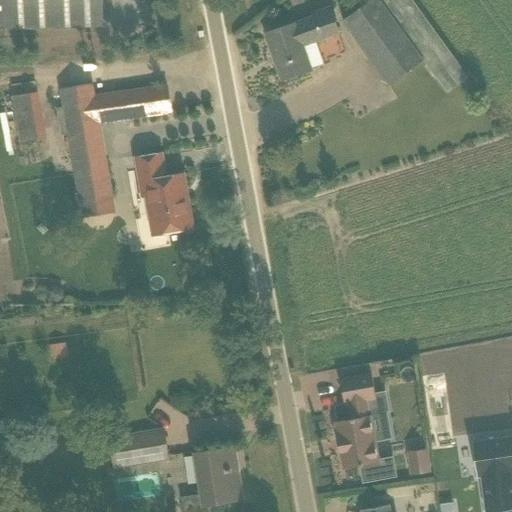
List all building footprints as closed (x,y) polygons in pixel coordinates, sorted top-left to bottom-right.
[(4,0),(6,29),(103,27),(102,0),(4,0)] [(372,0),(343,21),(389,85),(424,60),(381,0),(372,0)] [(295,25),(295,24),(266,34),(283,80),(311,71),(302,46),(339,33),(330,8),(313,14),(315,18),(295,25)] [(61,89),(83,219),(115,213),(100,124),(172,113),(167,85),(96,96),(94,84),(61,89)] [(21,144),(45,140),(37,93),(13,96),(21,144)] [(155,236),(192,229),(183,174),(166,177),(162,153),(136,158),(143,197),(148,196),(155,236)] [(371,374),(340,380),(344,404),(349,403),(352,418),(335,422),(339,440),(336,440),(339,451),(341,451),(344,469),(378,462),(369,415),(368,416),(365,400),(376,398),(371,374)] [(115,467),(169,458),(164,431),(110,439),(115,467)] [(511,436),(472,442),(477,477),(481,477),(486,511),(495,511),(511,509),(511,436)] [(237,469),(233,447),(196,454),(202,494),(181,498),(183,511),(209,511),(208,505),(237,501),(232,470),(237,469)] [(411,475),(429,472),(427,454),(409,456),(411,475)] [(62,495),(52,499),(57,511),(69,511),(80,508),(73,490),(62,495)]
